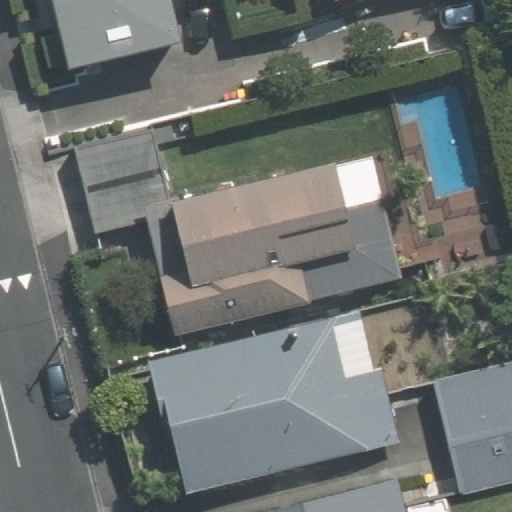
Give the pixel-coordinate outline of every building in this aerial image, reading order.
[(72,0),(85,54),(197,29),(190,0),(72,0)] [(158,122),(84,139),(104,224),(161,211),(189,323),(414,269),(382,138),(174,188),(158,122)] [(163,347),(196,485),(406,436),(373,298),(163,347)] [(511,358),(441,372),(465,488),(511,478),(511,358)] [(427,511),(416,462),(257,498),(259,511),(427,511)]
